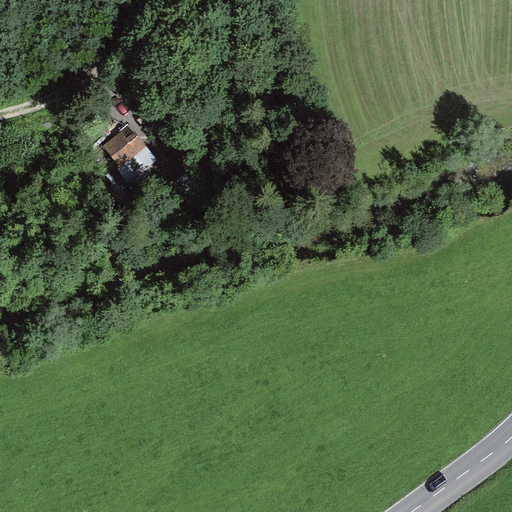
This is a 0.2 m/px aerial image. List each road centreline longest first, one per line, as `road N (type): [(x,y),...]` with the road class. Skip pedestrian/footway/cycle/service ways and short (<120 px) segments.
road 1 (track): [(0,113),(92,75),(156,0)]
road 2 (secondary): [(511,438),(413,511)]
